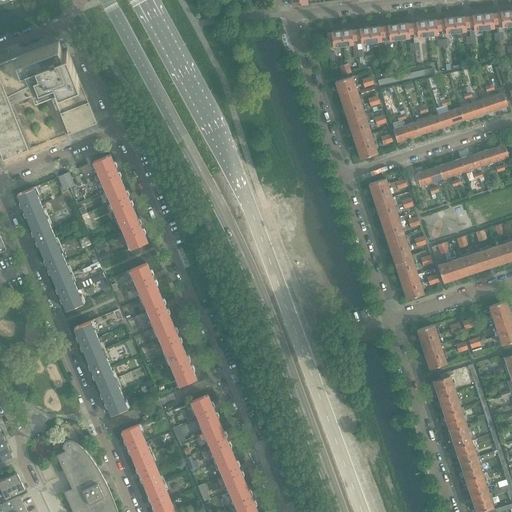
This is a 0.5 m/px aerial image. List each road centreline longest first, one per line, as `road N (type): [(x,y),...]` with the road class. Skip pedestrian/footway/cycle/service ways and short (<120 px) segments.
road 1 (primary): [(110,0),(230,227),(341,511)]
road 2 (primary): [(364,511),(272,266),(144,1)]
road 3 (residential): [(283,511),(118,130)]
road 4 (residential): [(133,511),(0,195)]
road 5 (residential): [(451,511),(387,323)]
road 6 (residential): [(340,177),(511,123)]
road 7 (residential): [(340,177),(284,11)]
road 8 (residential): [(387,323),(340,177)]
road 9 (residential): [(387,323),(511,281)]
road 10 (residential): [(0,176),(118,130)]
road 11 (residential): [(118,130),(72,31),(61,24)]
